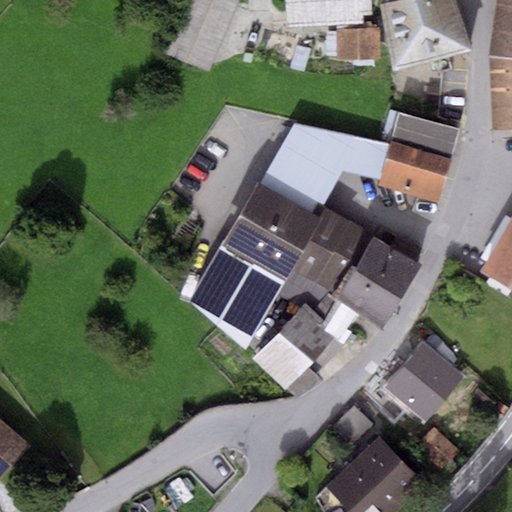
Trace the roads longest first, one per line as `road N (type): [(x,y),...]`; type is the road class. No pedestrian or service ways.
road 1 (residential): [(477,0),(479,131),(468,194),(428,286),(370,369),(281,434)]
road 2 (residential): [(281,434),(254,420),(221,427),(62,511)]
road 3 (unknown): [(446,245),(300,179)]
